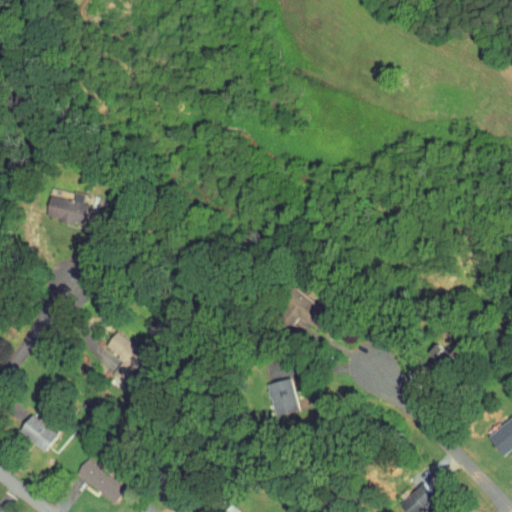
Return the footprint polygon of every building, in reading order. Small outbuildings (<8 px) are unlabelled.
[(68,219),(73,197),(70,196),(71,189),(61,187),(60,194),(36,189),(31,210),(68,219)] [(261,312),(275,323),(285,309),(294,315),(307,297),(284,281),(261,312)] [(129,340),(103,325),(92,342),(118,358),(129,340)] [(286,403),(278,371),(253,377),(262,409),(286,403)] [(3,425),(31,443),(42,427),(14,409),(3,425)] [(472,430),(485,450),(511,431),(511,426),(501,410),(472,430)] [(100,494),(110,477),(71,454),(61,470),(100,494)] [(384,497),(396,511),(420,494),(408,478),(384,497)] [(151,511),(133,496),(121,511),(122,511),(151,511)]
